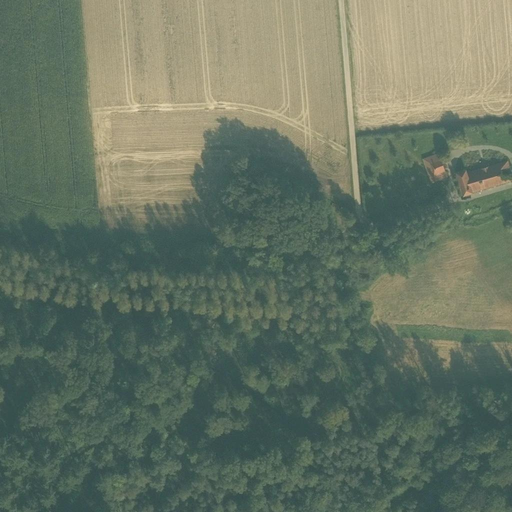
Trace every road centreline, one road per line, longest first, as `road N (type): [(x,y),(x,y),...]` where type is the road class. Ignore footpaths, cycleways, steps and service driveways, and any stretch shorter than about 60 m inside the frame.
road 1 (track): [(359,225),(344,234),(181,246),(35,231),(0,219)]
road 2 (unclassified): [(340,0),(359,225)]
